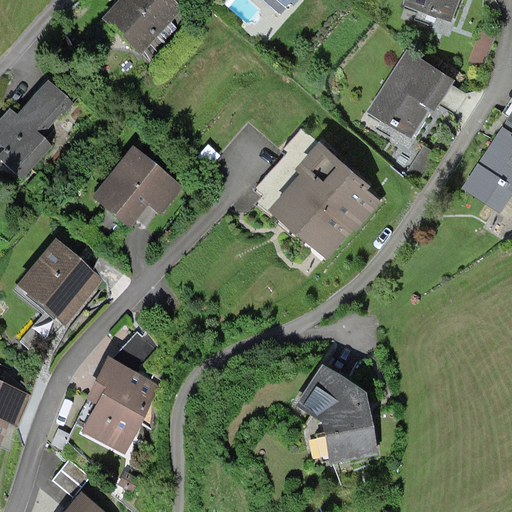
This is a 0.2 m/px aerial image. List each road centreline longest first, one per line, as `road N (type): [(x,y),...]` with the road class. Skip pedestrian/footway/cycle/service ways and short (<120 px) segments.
road 1 (residential): [(190,511),(213,397),(396,263),(457,177),(511,77)]
road 2 (residential): [(31,511),(72,387),(258,174)]
